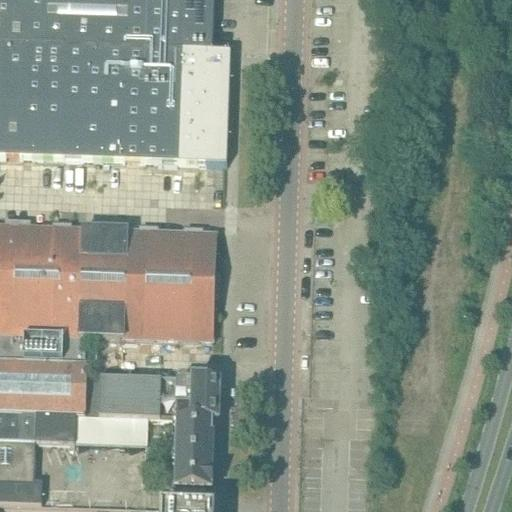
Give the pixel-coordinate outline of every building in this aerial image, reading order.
[(0,0),(0,48),(212,56),(213,0),(0,0)] [(0,48),(0,162),(227,170),(231,56),(212,56),(0,48)] [(0,419),(76,422),(86,422),(87,383),(87,368),(85,368),(86,342),(213,347),(217,239),(31,232),(5,231),(0,230),(0,419)] [(101,384),(99,423),(173,425),(177,426),(178,386),(101,384)] [(178,386),(177,426),(216,427),(219,427),(219,407),(220,387),(178,386)] [(76,422),(0,419),(0,507),(42,509),(42,486),(34,486),(35,449),(75,450),(75,449),(76,422)] [(173,425),(172,440),(213,441),(215,441),(216,427),(177,426),(173,425)] [(172,452),(171,458),(177,458),(213,459),(213,441),(172,440),(172,452)] [(171,458),(171,476),(177,476),(212,478),(213,459),(177,458),(171,458)] [(171,480),(170,495),(211,496),(211,493),(213,493),(216,489),(217,482),(214,478),(212,478),(177,476),(171,476),(171,480)]
